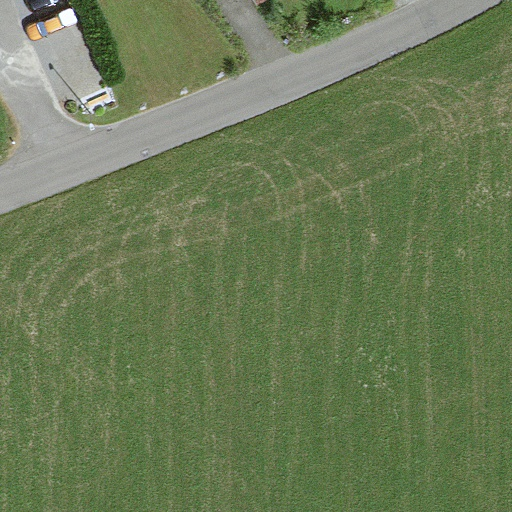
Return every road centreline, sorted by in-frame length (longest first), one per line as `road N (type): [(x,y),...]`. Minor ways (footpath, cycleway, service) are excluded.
road 1 (residential): [(63,168),(456,0)]
road 2 (track): [(0,56),(63,168)]
